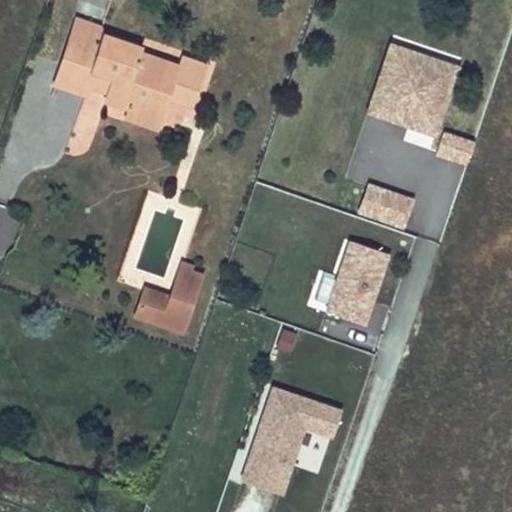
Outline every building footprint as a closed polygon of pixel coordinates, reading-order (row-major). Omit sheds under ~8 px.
[(77,13),(72,28),(101,38),(104,30),(107,23),(77,13)] [(101,38),(72,28),(55,77),(86,88),(88,81),(99,85),(101,80),(110,83),(108,88),(106,95),(129,103),(133,90),(163,101),(169,83),(177,61),(138,48),(140,42),(104,30),(101,38)] [(462,61),(390,39),(367,114),(439,136),(440,132),(462,61)] [(203,63),(179,55),(177,61),(169,83),(193,91),(203,63)] [(133,90),(129,103),(126,112),(156,122),(163,101),(133,90)] [(466,164),(472,146),(473,142),(440,132),(439,136),(434,154),(466,164)] [(414,200),(367,183),(356,214),(403,230),(414,200)] [(183,221),(153,212),(137,263),(166,273),(183,221)] [(391,254),(348,240),(324,313),(367,327),(391,254)] [(192,262),(182,258),(170,293),(143,284),(133,312),(181,329),(201,270),(190,266),(192,262)] [(297,331),(283,327),(277,346),(292,350),(297,331)] [(337,409),(271,386),(250,449),(289,462),(302,424),(329,433),(337,409)] [(289,462),(250,449),(240,479),(278,492),(289,462)]
